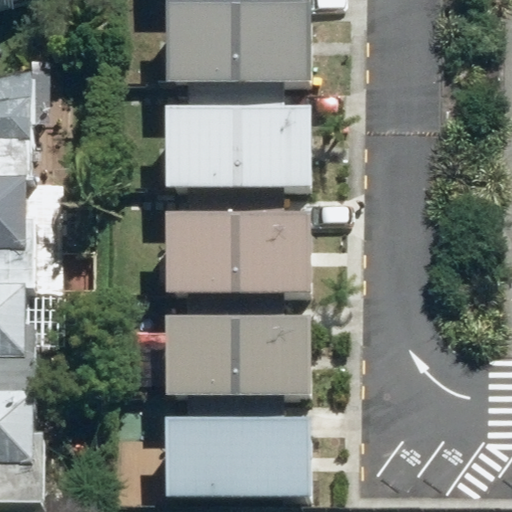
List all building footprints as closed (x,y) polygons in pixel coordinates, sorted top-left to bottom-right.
[(0,0),(0,13),(54,0),(0,0)] [(177,90),(319,90),(319,15),(177,15),(177,90)] [(0,193),(40,194),(44,194),(44,155),(45,115),(0,113),(0,193)] [(179,196),(321,196),(321,121),(179,121),(179,196)] [(39,232),(40,194),(0,193),(0,299),(40,300),(48,301),(50,232),(39,232)] [(178,299),(320,299),(320,224),(178,224),(178,299)] [(40,340),(40,300),(0,299),(0,405),(47,407),(48,340),(40,340)] [(179,405),(321,405),(321,330),(179,330),(179,405)] [(47,447),(47,407),(0,405),(0,511),(54,511),(56,447),(47,447)] [(177,509),(319,509),(319,434),(177,434),(177,509)]
